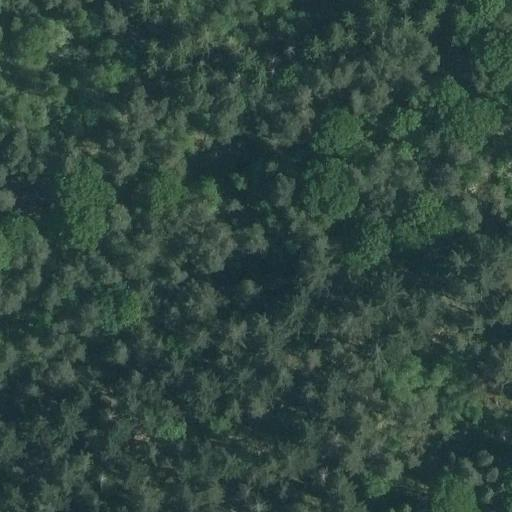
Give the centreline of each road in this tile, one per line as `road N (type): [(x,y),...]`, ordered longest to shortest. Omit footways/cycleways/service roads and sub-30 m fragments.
road 1 (track): [(488,96),(0,228)]
road 2 (track): [(511,168),(462,0)]
